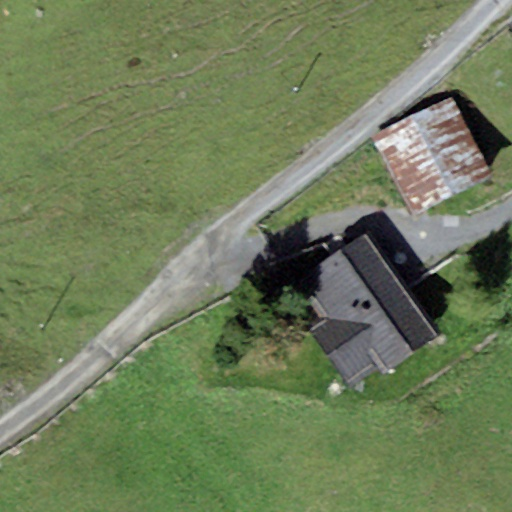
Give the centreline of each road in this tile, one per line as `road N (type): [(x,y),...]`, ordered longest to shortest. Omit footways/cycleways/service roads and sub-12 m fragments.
road 1 (track): [(0,423),(216,264),(486,0)]
road 2 (track): [(216,264),(379,223),(457,244),(511,215)]
